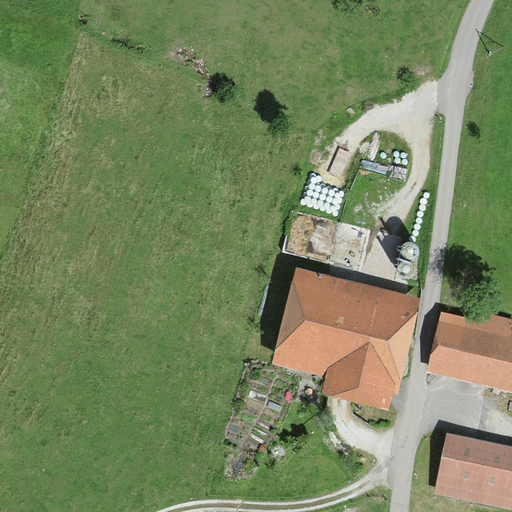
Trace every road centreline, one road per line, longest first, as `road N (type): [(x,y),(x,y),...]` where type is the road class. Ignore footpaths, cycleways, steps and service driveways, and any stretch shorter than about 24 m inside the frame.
road 1 (unclassified): [(482,0),(457,86),(397,511)]
road 2 (track): [(403,461),(375,483),(319,504),(184,511)]
